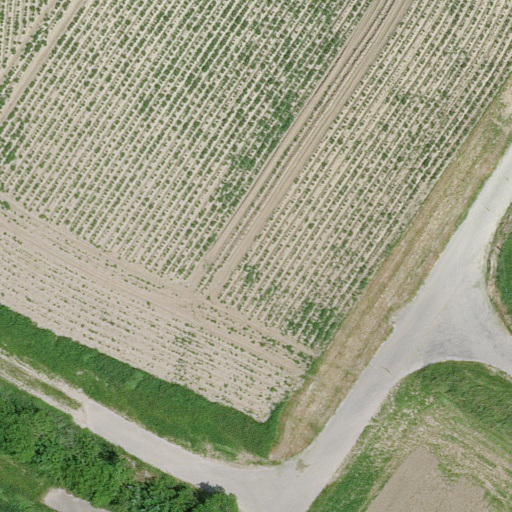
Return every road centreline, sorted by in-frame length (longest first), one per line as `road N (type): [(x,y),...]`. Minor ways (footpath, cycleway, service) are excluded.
road 1 (track): [(286,511),(511,187)]
road 2 (track): [(0,366),(285,511)]
